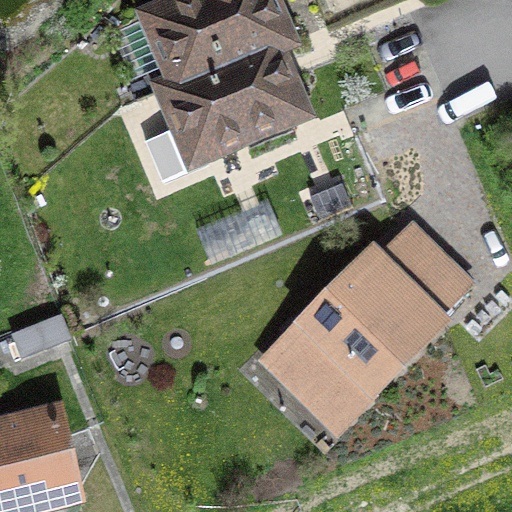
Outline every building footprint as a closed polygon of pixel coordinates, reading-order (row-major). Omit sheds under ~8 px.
[(196,86),(270,53),(285,46),(263,0),(201,0),(147,25),(175,87),(193,79),(196,86)] [(193,79),(175,87),(160,93),(178,132),(143,148),(161,188),(206,167),(203,160),(299,116),(270,53),(196,86),(193,79)] [(353,212),(344,186),(302,200),(311,226),(353,212)] [(477,289),(412,225),(382,256),(373,247),(258,363),(339,442),(452,328),(445,321),(477,289)] [(0,511),(67,511),(86,508),(63,406),(0,419),(0,511)]
